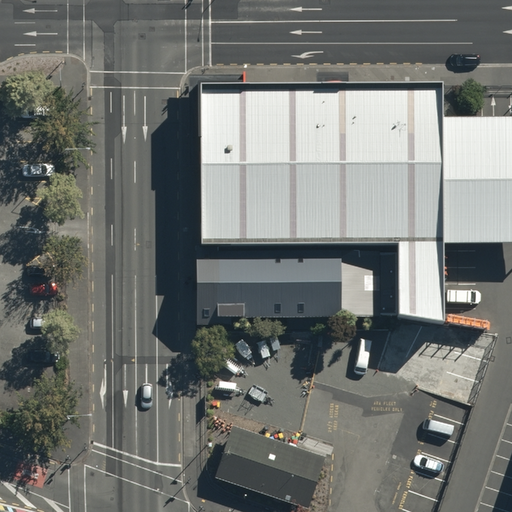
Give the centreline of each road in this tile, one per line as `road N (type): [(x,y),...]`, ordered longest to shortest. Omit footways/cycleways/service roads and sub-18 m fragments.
road 1 (secondary): [(135,22),(137,511)]
road 2 (secondary): [(511,20),(135,22)]
road 3 (secondary): [(135,22),(0,22)]
